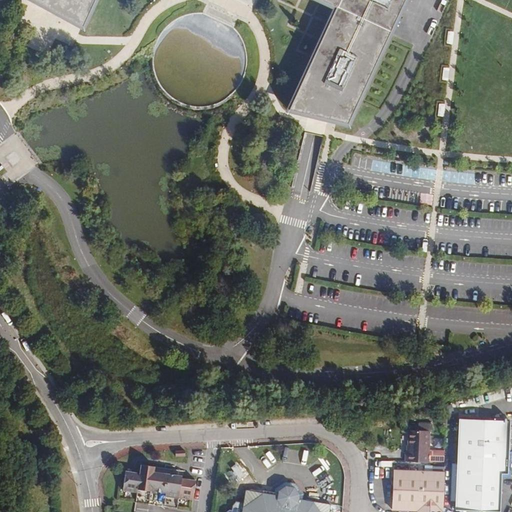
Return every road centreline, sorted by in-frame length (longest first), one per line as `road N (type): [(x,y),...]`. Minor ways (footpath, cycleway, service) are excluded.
road 1 (residential): [(359,511),(360,471),(345,442),(326,431),(215,436)]
road 2 (tertiary): [(79,453),(0,323)]
road 3 (residential): [(215,436),(139,439),(79,453)]
